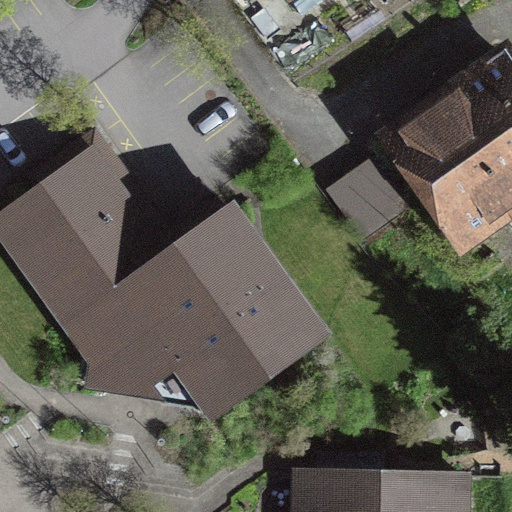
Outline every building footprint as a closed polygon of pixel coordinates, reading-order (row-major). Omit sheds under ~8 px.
[(275,42),(286,67),(342,42),(331,18),(275,42)] [(396,138),(464,235),(507,205),(511,211),(511,72),(496,50),(485,57),(494,69),(396,138)] [(212,412),(320,334),(222,198),(171,236),(95,130),(32,175),(43,190),(0,220),(0,227),(84,345),(173,358),(212,412)] [(328,190),(363,239),(412,203),(377,155),(328,190)] [(460,511),(461,475),(301,471),(300,511),(460,511)]
